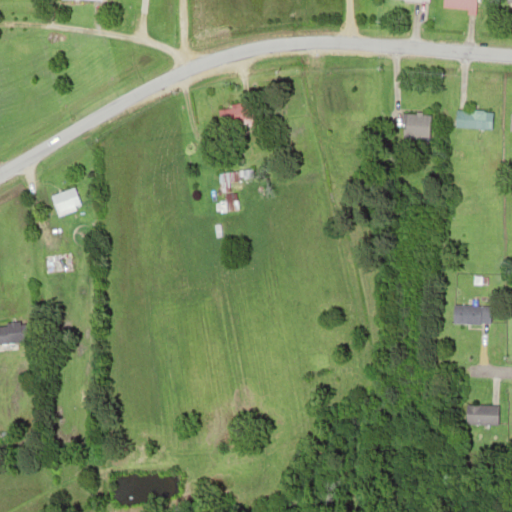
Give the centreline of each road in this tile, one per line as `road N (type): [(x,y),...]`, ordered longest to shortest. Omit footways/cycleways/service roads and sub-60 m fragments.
road 1 (residential): [(185,68),(290,42),(511,56)]
road 2 (residential): [(0,170),(185,68)]
road 3 (residential): [(43,24),(152,44),(180,56),(185,68)]
